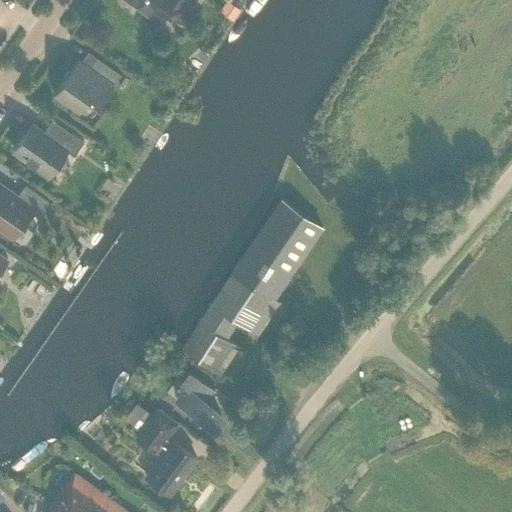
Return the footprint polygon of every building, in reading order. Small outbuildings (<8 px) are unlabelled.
[(130,0),(136,4),(137,7),(143,11),(145,11),(159,20),(166,10),(182,21),(194,4),(190,1),(189,0),(130,0)] [(121,73),(88,51),(81,61),(78,59),(53,93),(79,111),(91,94),(101,101),(121,73)] [(61,145),(31,124),(13,150),(48,175),(66,150),(73,155),(83,141),(71,132),(61,145)] [(17,196),(0,184),(0,228),(12,237),(33,208),(39,213),(48,201),(25,184),(17,196)] [(280,198),(221,288),(269,318),(280,300),(275,297),(322,225),(280,198)] [(221,288),(212,302),(238,319),(260,333),(269,318),(221,288)] [(212,302),(201,319),(227,336),(238,319),(212,302)] [(227,336),(201,319),(182,347),(221,371),(239,344),(227,336)] [(179,383),(187,389),(178,401),(210,425),(220,412),(206,401),(214,389),(189,370),(179,383)] [(136,404),(125,418),(133,424),(142,431),(152,416),(136,404)] [(133,424),(130,429),(138,435),(136,437),(155,451),(161,455),(145,476),(169,494),(196,457),(172,440),(171,442),(165,438),(176,423),(158,409),(152,416),(142,431),(133,424)] [(128,511),(75,472),(48,508),(51,510),(49,511),(128,511)]
